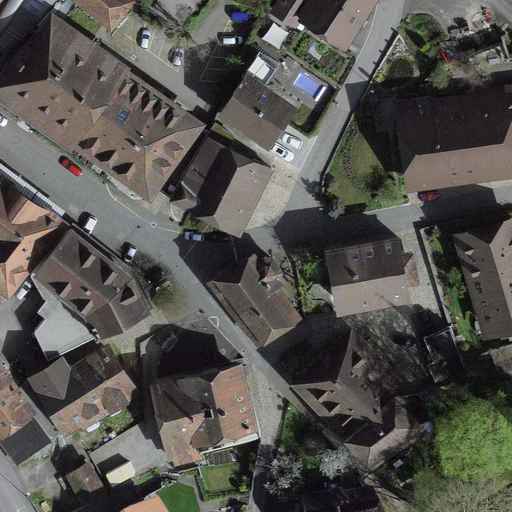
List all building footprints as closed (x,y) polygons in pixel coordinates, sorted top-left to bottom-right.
[(0,0),(0,48),(14,61),(50,11),(60,0),(0,0)] [(133,2),(129,0),(73,0),(76,2),(102,23),(110,30),(133,2)] [(385,3),(379,0),(285,0),(274,17),(301,34),(307,24),(355,53),(385,3)] [(0,83),(75,137),(154,193),(199,123),(131,73),(134,70),(91,39),(102,23),(76,2),(63,21),(50,11),(14,61),(0,76),(0,83)] [(488,13),(483,11),(478,12),(475,14),(472,19),(473,25),(476,29),(484,31),(489,28),(491,24),(492,18),(488,13)] [(486,33),(485,35),(485,37),(485,39),(487,41),(488,42),(490,43),(492,43),(495,42),(496,41),(497,39),(498,37),(498,35),(497,33),(495,31),(493,30),(491,30),(489,30),(487,31),(486,33)] [(511,30),(500,34),(510,59),(511,58),(511,30)] [(477,33),(472,31),(467,31),(464,34),(461,39),(461,45),(465,49),(473,51),(478,48),(480,44),(480,38),(477,33)] [(255,82),(228,120),(277,153),(303,115),(255,82)] [(511,84),(479,89),(482,107),(425,115),(423,97),(395,101),(398,120),(407,119),(415,176),(497,165),(511,162),(511,84)] [(234,220),(261,169),(209,142),(182,192),(234,220)] [(71,222),(6,173),(0,180),(0,279),(17,293),(71,222)] [(511,332),(511,220),(460,232),(486,339),(511,332)] [(145,280),(83,230),(49,273),(100,313),(118,336),(159,308),(145,280)] [(340,303),(410,290),(400,237),(330,250),(340,303)] [(251,247),(213,273),(261,341),(298,315),(251,247)] [(444,324),(421,333),(436,370),(459,361),(444,324)] [(295,373),(335,418),(388,372),(348,326),(295,373)] [(69,358),(36,378),(72,435),(142,393),(114,346),(76,369),(69,358)] [(4,357),(0,359),(0,431),(4,438),(42,412),(4,357)] [(261,429),(247,364),(159,384),(177,466),(203,460),(199,443),(261,429)] [(428,418),(388,372),(335,418),(375,464),(428,418)] [(108,495),(91,466),(70,479),(87,507),(108,495)] [(381,511),(372,485),(300,496),(303,511),(381,511)]
